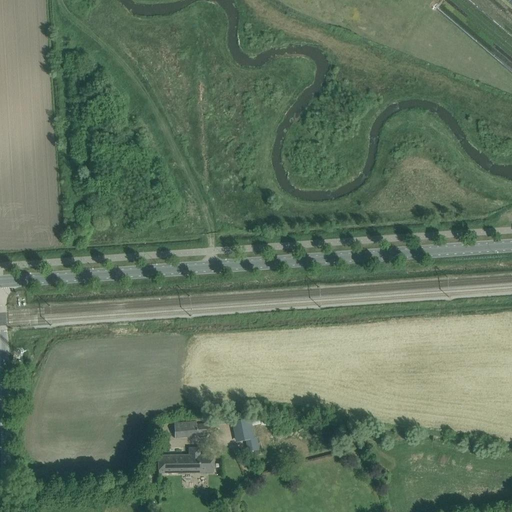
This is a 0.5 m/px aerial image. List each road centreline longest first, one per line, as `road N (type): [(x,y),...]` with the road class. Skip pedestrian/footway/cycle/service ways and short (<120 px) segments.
road 1 (secondary): [(0,281),(511,245)]
road 2 (unclassified): [(0,511),(0,281)]
